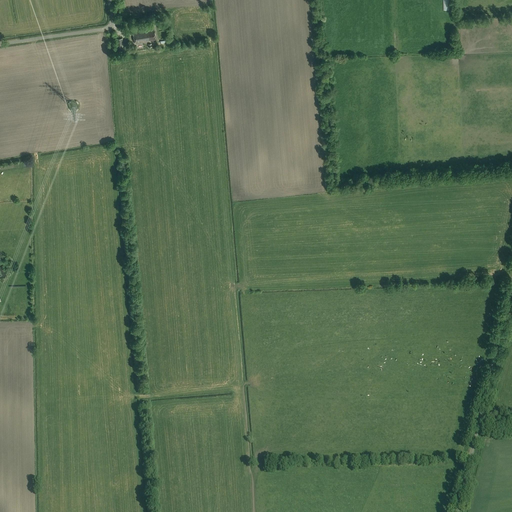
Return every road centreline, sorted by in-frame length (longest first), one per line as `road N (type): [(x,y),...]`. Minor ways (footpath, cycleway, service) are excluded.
road 1 (unclassified): [(457,511),(511,286)]
road 2 (unclassified): [(0,44),(109,27),(109,0)]
